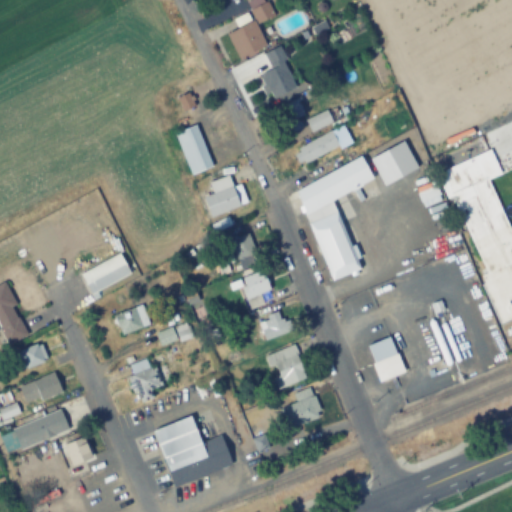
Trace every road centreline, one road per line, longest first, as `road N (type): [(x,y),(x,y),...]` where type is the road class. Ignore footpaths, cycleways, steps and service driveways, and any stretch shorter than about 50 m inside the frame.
road 1 (residential): [(174,0),(280,225),(396,511)]
road 2 (residential): [(150,511),(73,328)]
road 3 (primary): [(366,511),(511,453)]
